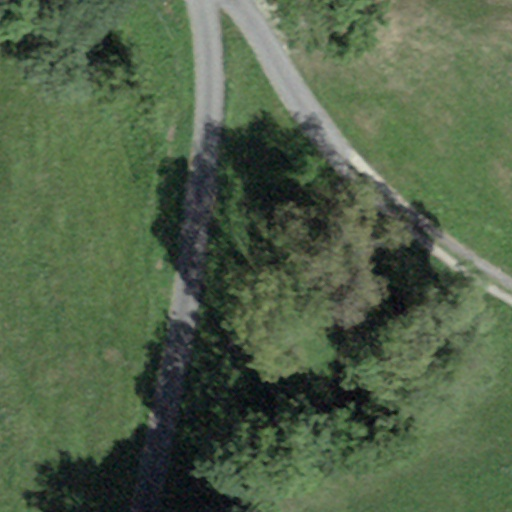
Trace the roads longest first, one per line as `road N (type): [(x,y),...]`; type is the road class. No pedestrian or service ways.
road 1 (track): [(192,0),(206,40),(206,124),(190,259),(140,511)]
road 2 (track): [(228,0),(291,100),(340,157),(414,231),(511,295)]
